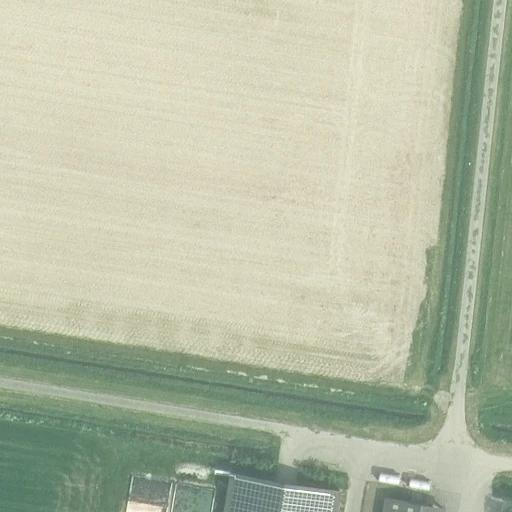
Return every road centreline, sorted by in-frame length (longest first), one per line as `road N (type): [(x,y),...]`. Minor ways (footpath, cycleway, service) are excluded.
road 1 (unclassified): [(451,454),(0,382)]
road 2 (unclassified): [(451,454),(499,0)]
